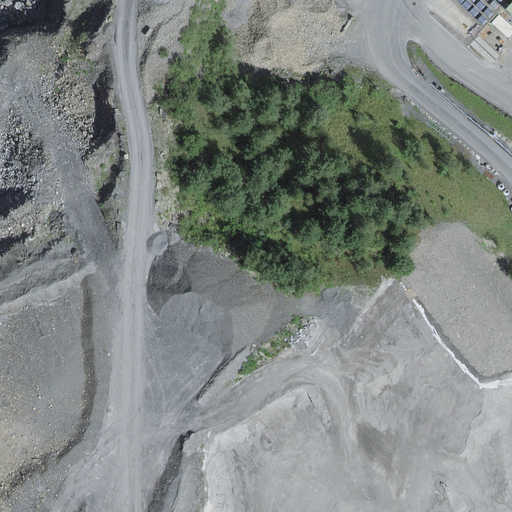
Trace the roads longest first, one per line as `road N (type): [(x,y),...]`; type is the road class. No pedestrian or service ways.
road 1 (track): [(397,0),(391,38),(415,86),(511,175)]
road 2 (unknown): [(511,73),(391,14)]
